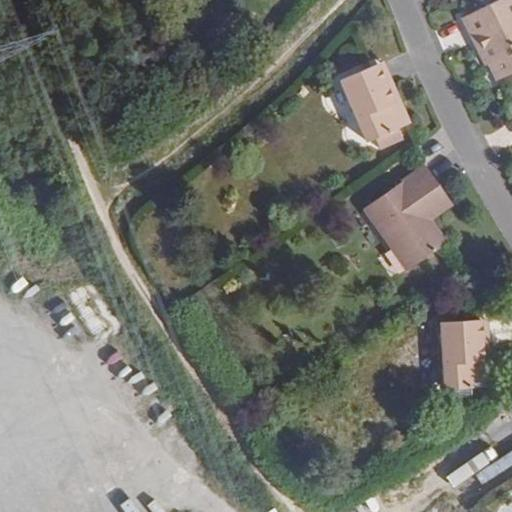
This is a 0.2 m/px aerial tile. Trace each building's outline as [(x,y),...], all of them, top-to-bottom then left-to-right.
[(511,0),(495,0),(461,17),(472,39),(477,37),(480,44),(475,46),(484,64),(488,62),(496,79),(511,71),(511,0)] [(382,62),(376,64),(393,102),(399,99),(382,62)] [(376,64),(370,67),(339,80),(367,142),(409,123),(399,99),(393,102),(376,64)] [(424,166),(413,174),(364,209),(407,270),(446,242),(430,220),(419,203),(440,189),(424,166)] [(440,189),(419,203),(430,220),(451,205),(440,189)] [(480,319),(474,319),(440,322),(445,389),(491,386),(489,360),(483,360),(480,319)] [(480,319),(483,360),(489,360),(487,319),(480,319)]
